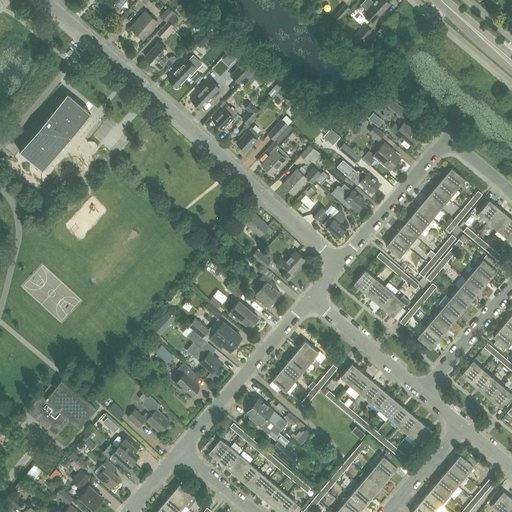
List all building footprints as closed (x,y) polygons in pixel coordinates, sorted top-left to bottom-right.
[(106,0),(103,4),(114,13),(125,0),(106,0)] [(365,11),(363,13),(372,22),(374,19),(378,15),(389,3),(386,0),(375,0),(369,7),(365,11)] [(334,15),(338,19),(349,8),(345,4),(334,15)] [(165,20),(171,13),(173,11),(168,7),(161,16),(165,20)] [(145,10),(130,28),(143,39),(158,21),(145,10)] [(167,22),(157,33),(162,37),(173,25),(178,19),(171,13),(165,20),(167,22)] [(391,33),(382,25),(377,30),(386,38),(391,33)] [(372,31),(371,31),(365,26),(350,42),(356,48),(372,31)] [(211,36),(203,29),(193,40),(201,46),(211,36)] [(159,42),(145,56),(154,64),(158,68),(167,58),(163,54),(163,53),(166,49),(159,42)] [(236,44),(222,59),(228,65),(242,50),(236,44)] [(245,57),(229,74),(237,82),(241,78),(253,65),(257,61),(258,61),(249,52),(248,53),(245,57)] [(179,66),(168,78),(177,86),(188,75),(189,76),(197,67),(189,59),(188,60),(186,58),(179,66)] [(197,72),(192,78),(197,83),(203,77),(197,72)] [(198,92),(191,99),(200,108),(211,97),(213,99),(220,92),(222,90),(219,88),(220,87),(215,82),(211,78),(207,83),(206,82),(197,92),(198,92)] [(43,121),(18,150),(41,169),(90,111),(67,92),(43,121)] [(395,111),(399,105),(389,97),(385,102),(395,111)] [(224,108),(213,119),(222,128),(232,117),(234,119),(238,115),(236,113),(227,104),(223,101),(220,104),(224,108)] [(249,110),(241,118),(247,123),(248,121),(253,116),(258,111),(250,102),(245,107),(249,110)] [(399,105),(395,111),(403,117),(407,112),(399,105)] [(268,134),(273,139),(287,124),(281,119),(268,134)] [(406,119),(399,128),(394,124),(390,129),(400,138),(402,137),(411,145),(420,134),(411,126),(412,125),(406,119)] [(284,130),(275,140),(279,145),(289,134),(295,128),(290,123),(284,130)] [(247,130),(236,142),(246,150),(256,139),(256,138),(260,134),(251,126),(247,130)] [(374,126),(369,131),(378,139),(383,134),(374,126)] [(361,156),(344,142),(338,148),(355,163),(361,156)] [(374,154),(373,154),(390,169),(394,164),(395,164),(397,164),(400,160),(400,159),(399,158),(400,158),(390,149),(391,148),(384,142),(374,154)] [(300,154),(306,160),(315,150),(309,144),(300,154)] [(278,146),(275,149),(261,164),(272,174),(289,156),(278,146)] [(375,158),(372,156),(367,152),(363,156),(371,163),(375,158)] [(346,162),(341,169),(350,177),(357,183),(359,181),(371,192),(379,182),(367,172),(366,173),(362,170),(359,173),(356,171),(346,162)] [(345,176),(333,165),(328,171),(340,182),(345,176)] [(296,168),(282,184),(293,194),(306,179),(311,183),(321,173),(313,166),(304,175),(296,168)] [(443,177),(456,189),(464,179),(451,167),(443,177)] [(443,177),(434,187),(448,198),(456,189),(443,177)] [(337,185),(330,192),(348,207),(351,204),(356,209),(364,199),(352,189),(351,190),(344,183),(340,187),(337,185)] [(305,193),(310,198),(313,195),(313,194),(312,194),(315,191),(310,187),(305,193)] [(426,197),(440,208),(448,198),(434,187),(426,197)] [(478,191),(470,200),(474,204),(482,194),(478,191)] [(432,218),(440,208),(426,197),(418,206),(432,218)] [(462,210),(466,213),(474,204),(470,200),(462,210)] [(478,213),(488,222),(499,208),(489,200),(478,213)] [(339,211),(334,216),(330,213),(328,216),(324,213),(326,210),(320,205),(312,215),(326,226),(326,227),(337,236),(345,227),(339,222),(345,216),(339,211)] [(432,218),(418,206),(410,216),(424,227),(432,218)] [(499,208),(488,222),(497,230),(509,216),(499,208)] [(462,210),(453,219),(458,223),(466,213),(462,210)] [(245,223),(259,235),(268,225),(254,212),(245,223)] [(410,216),(402,226),(415,237),(424,227),(410,216)] [(497,230),(507,238),(511,231),(511,218),(509,216),(497,230)] [(458,223),(453,219),(445,229),(449,233),(458,223)] [(402,226),(394,235),(407,247),(415,237),(402,226)] [(473,239),(476,235),(467,227),(463,231),(473,239)] [(443,244),(448,248),(456,238),(452,234),(443,244)] [(407,247),(394,235),(385,245),(399,257),(407,247)] [(486,243),(476,235),(473,239),(482,247),(486,243)] [(229,250),(235,243),(228,237),(222,244),(229,250)] [(459,239),(450,249),(455,252),(463,242),(459,239)] [(495,251),(486,243),(482,247),(492,255),(495,251)] [(443,244),(435,254),(440,257),(448,248),(443,244)] [(256,259),(261,253),(257,249),(251,255),(256,259)] [(446,262),(455,252),(450,249),(442,258),(446,262)] [(295,250),(282,264),(288,270),(284,275),(289,280),(294,274),(292,273),(305,259),(295,250)] [(505,259),(495,251),(492,255),(502,263),(505,259)] [(376,256),(386,264),(389,260),(380,252),(376,256)] [(265,267),(270,261),(261,253),(256,259),(265,267)] [(435,254),(427,263),(432,267),(440,257),(435,254)] [(483,259),(474,269),(488,280),(496,270),(492,266),(495,262),(496,262),(486,254),(483,259)] [(438,272),(446,262),(442,258),(434,268),(438,272)] [(396,272),(399,268),(389,260),(386,264),(396,272)] [(423,276),(432,267),(427,263),(419,273),(423,276)] [(396,272),(405,280),(409,276),(399,268),(396,272)] [(438,272),(434,268),(426,278),(430,281),(438,272)] [(353,283),(363,291),(375,278),(365,269),(353,283)] [(474,269),(466,278),(479,290),(488,280),(474,269)] [(275,300),(273,298),(279,291),(274,287),(276,285),(263,273),(259,278),(264,282),(255,293),(268,304),(269,303),(271,304),(275,300)] [(409,276),(405,280),(415,289),(419,285),(409,276)] [(363,291),(373,299),(384,286),(375,278),(363,291)] [(471,299),(479,290),(466,278),(458,288),(471,299)] [(230,282),(226,286),(239,297),(242,293),(230,282)] [(424,292),(428,296),(436,286),(432,283),(424,292)] [(373,299),(383,307),(394,294),(384,286),(373,299)] [(458,288),(450,298),(463,309),(471,299),(458,288)] [(420,305),(428,296),(424,292),(416,302),(420,305)] [(394,294),(383,307),(393,316),(401,306),(404,302),(406,305),(410,301),(402,295),(399,298),(394,294)] [(209,300),(218,307),(222,302),(213,295),(209,300)] [(236,319),(238,317),(249,326),(259,315),(239,298),(227,311),(236,319)] [(442,307),(455,319),(463,309),(450,298),(442,307)] [(204,307),(218,318),(222,312),(208,301),(204,307)] [(412,315),(420,305),(416,302),(408,312),(412,315)] [(397,320),(405,310),(401,306),(393,316),(397,320)] [(442,307),(433,317),(447,328),(455,319),(442,307)] [(175,318),(167,311),(152,327),(160,334),(175,318)] [(412,315),(408,312),(400,321),(404,325),(412,315)] [(511,318),(509,316),(501,326),(511,334),(511,318)] [(194,317),(188,325),(201,336),(208,329),(194,317)] [(433,317),(425,327),(439,338),(447,328),(433,317)] [(220,343),(230,350),(241,337),(222,322),(209,337),(218,345),(220,343)] [(497,339),(493,344),(502,352),(506,347),(511,340),(511,334),(501,326),(493,336),(497,339)] [(430,348),(439,338),(425,327),(417,336),(430,348)] [(207,353),(201,347),(206,341),(192,329),(187,336),(193,341),(186,349),(190,352),(212,372),(220,362),(209,351),(207,353)] [(305,340),(296,350),(310,361),(316,367),(319,363),(317,362),(316,358),(314,357),(318,352),(305,340)] [(484,347),(494,355),(497,351),(487,343),(484,347)] [(165,349),(160,355),(167,362),(172,356),(165,349)] [(288,360),(302,371),(310,361),(296,350),(288,360)] [(497,351),(494,355),(503,363),(507,359),(497,351)] [(503,363),(511,370),(511,363),(507,359),(503,363)] [(288,360),(280,369),(294,381),(302,371),(288,360)] [(472,360),(461,373),(471,382),(482,368),(472,360)] [(174,382),(189,397),(199,387),(190,378),(195,373),(183,362),(175,370),(180,375),(174,382)] [(350,385),(361,371),(351,363),(340,376),(350,385)] [(333,364),(325,374),(329,377),(337,368),(333,364)] [(492,376),(482,368),(471,382),(481,390),(492,376)] [(294,381),(280,369),(272,379),(285,391),(294,381)] [(350,385),(360,393),(371,379),(361,371),(350,385)] [(316,384),(320,387),(329,377),(325,374),(316,384)] [(502,385),(492,376),(481,390),(490,398),(502,385)] [(27,411),(55,435),(69,419),(78,426),(95,407),(61,379),(55,387),(50,383),(27,411)] [(360,393),(369,401),(381,387),(371,379),(360,393)] [(316,384),(308,393),(312,397),(320,387),(316,384)] [(502,385),(490,398),(500,406),(501,405),(511,393),(502,385)] [(379,409),(390,396),(381,387),(369,401),(379,409)] [(325,394),(335,403),(338,398),(328,390),(325,394)] [(138,398),(143,402),(141,404),(150,412),(148,414),(146,413),(143,416),(134,408),(127,416),(138,426),(145,418),(159,431),(159,432),(169,421),(156,409),(158,406),(157,405),(159,404),(149,395),(148,397),(143,392),(138,398)] [(312,397),(308,393),(300,403),(304,406),(312,397)] [(379,409),(388,417),(400,404),(390,396),(379,409)] [(254,403),(252,404),(281,429),(285,424),(280,419),(281,417),(272,410),(273,409),(258,397),(257,399),(256,399),(253,401),(254,403)] [(348,407),(338,398),(335,403),(344,411),(348,407)] [(248,410),(246,411),(251,415),(249,417),(268,433),(277,441),(278,440),(284,445),(289,440),(279,431),(281,429),(252,404),(251,406),(250,406),(247,408),(248,410)] [(388,417),(398,425),(410,412),(400,404),(388,417)] [(358,415),(355,413),(348,407),(344,411),(354,419),(358,415)] [(297,420),(289,412),(284,417),(293,425),(297,420)] [(410,412),(398,425),(408,433),(419,420),(410,412)] [(358,415),(354,419),(364,427),(367,423),(358,415)] [(102,421),(107,426),(112,420),(107,416),(102,421)] [(419,420),(408,433),(418,442),(429,428),(419,420)] [(230,426),(241,436),(244,432),(233,422),(230,426)] [(367,423),(364,427),(374,436),(377,431),(367,423)] [(355,426),(351,430),(360,438),(365,433),(355,426)] [(306,428),(304,430),(295,440),(300,445),(311,433),(306,428)] [(374,436),(383,444),(387,440),(377,431),(374,436)] [(241,436),(250,444),(254,440),(244,432),(241,436)] [(86,435),(82,440),(91,449),(95,445),(86,435)] [(113,443),(112,444),(133,462),(137,457),(133,453),(139,446),(127,435),(123,439),(119,436),(119,435),(117,435),(112,441),(112,443),(113,443)] [(208,451),(218,460),(230,446),(220,438),(208,451)] [(355,449),(359,452),(368,442),(364,439),(355,449)] [(254,440),(250,444),(259,452),(263,448),(254,440)] [(277,441),(271,447),(283,457),(282,457),(293,466),(299,459),(300,458),(289,449),(284,445),(278,440),(277,441)] [(393,452),(397,448),(387,440),(383,444),(393,452)] [(110,442),(102,451),(114,463),(116,460),(127,469),(133,462),(112,444),(110,442)] [(239,454),(230,446),(218,460),(228,468),(239,454)] [(259,452),(269,460),(272,455),(263,448),(259,452)] [(397,448),(393,452),(402,460),(406,455),(397,448)] [(351,462),(359,452),(355,449),(347,458),(351,462)] [(239,454),(228,468),(237,476),(249,462),(239,454)] [(451,464),(465,475),(473,465),(460,454),(451,464)] [(269,460),(278,468),(282,463),(272,455),(269,460)] [(375,465),(388,476),(397,466),(393,464),(383,456),(383,455),(375,465)] [(67,456),(62,461),(62,464),(64,465),(68,465),(71,461),(67,456)] [(87,463),(79,456),(75,461),(83,468),(87,463)] [(106,466),(96,476),(110,488),(119,478),(111,471),(115,466),(106,458),(102,463),(106,466)] [(343,472),(351,462),(347,458),(339,468),(343,472)] [(259,471),(249,462),(237,476),(247,484),(259,471)] [(278,468),(287,475),(291,471),(282,463),(278,468)] [(451,464),(443,473),(457,485),(465,475),(451,464)] [(375,465),(367,475),(380,486),(388,476),(375,465)] [(49,475),(54,479),(60,472),(56,468),(49,475)] [(335,481),(343,472),(339,468),(331,478),(335,481)] [(72,480),(80,487),(89,476),(81,469),(72,480)] [(268,479),(259,471),(247,484),(257,492),(268,479)] [(287,475),(297,483),(300,479),(291,471),(287,475)] [(443,473),(435,483),(448,494),(457,485),(443,473)] [(380,486),(367,475),(358,485),(372,496),(380,486)] [(327,491),(335,481),(331,478),(323,488),(327,491)] [(268,479),(257,492),(267,500),(278,487),(268,479)] [(310,487),(300,479),(297,483),(307,492),(310,487)] [(480,488),(485,492),(493,482),(489,479),(480,488)] [(427,493),(440,504),(448,494),(435,483),(427,493)] [(179,484),(171,493),(184,505),(192,495),(179,484)] [(89,485),(79,497),(92,509),(102,497),(89,485)] [(358,485),(350,494),(364,505),(372,496),(358,485)] [(287,495),(278,487),(267,500),(276,508),(287,495)] [(68,503),(72,498),(60,488),(56,493),(68,503)] [(319,501),(327,491),(323,488),(314,497),(319,501)] [(472,498),(476,502),(485,492),(480,488),(472,498)] [(501,511),(511,499),(511,498),(503,490),(492,504),(501,511)] [(173,511),(177,511),(184,505),(171,493),(162,503),(173,511)] [(427,493),(419,502),(430,511),(433,511),(440,504),(427,493)] [(351,511),(358,511),(364,505),(350,494),(342,504),(351,511)] [(289,511),(297,503),(287,495),(276,508),(280,511),(289,511)] [(314,497),(306,507),(310,510),(319,501),(314,497)] [(464,508),(468,511),(476,502),(472,498),(464,508)] [(0,508),(4,511),(6,511),(12,506),(5,499),(0,504),(0,508)] [(511,511),(511,499),(501,511),(511,511)] [(430,511),(419,502),(410,511),(430,511)] [(173,511),(162,503),(154,511),(173,511)]
